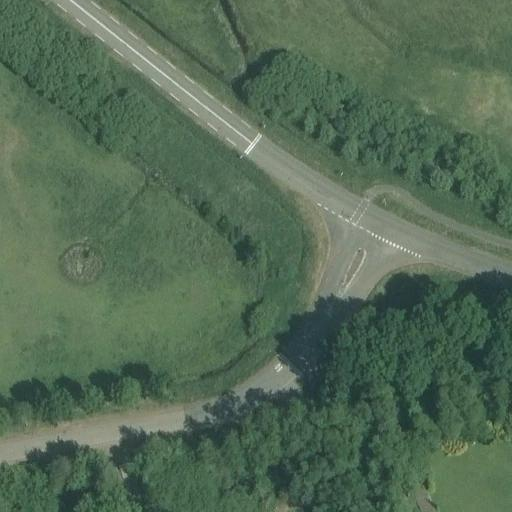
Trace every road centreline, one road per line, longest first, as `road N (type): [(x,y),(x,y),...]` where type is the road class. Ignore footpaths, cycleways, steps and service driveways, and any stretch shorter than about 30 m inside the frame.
road 1 (unclassified): [(0,454),(228,407),(275,378),(330,309)]
road 2 (tertiary): [(358,213),(251,145),(67,0)]
road 3 (tertiary): [(397,233),(511,278)]
